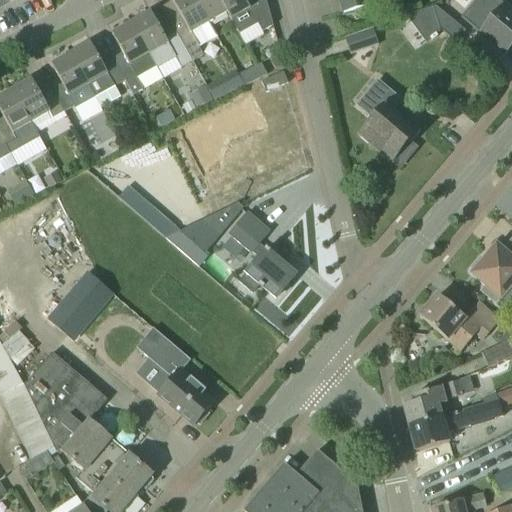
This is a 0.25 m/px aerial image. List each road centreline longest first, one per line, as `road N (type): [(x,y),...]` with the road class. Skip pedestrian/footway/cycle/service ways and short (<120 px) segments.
road 1 (unclassified): [(364,267),(347,236),(290,0)]
road 2 (tertiary): [(384,284),(511,132)]
road 3 (tertiary): [(191,511),(311,371)]
road 4 (tertiary): [(399,511),(378,428),(311,371)]
